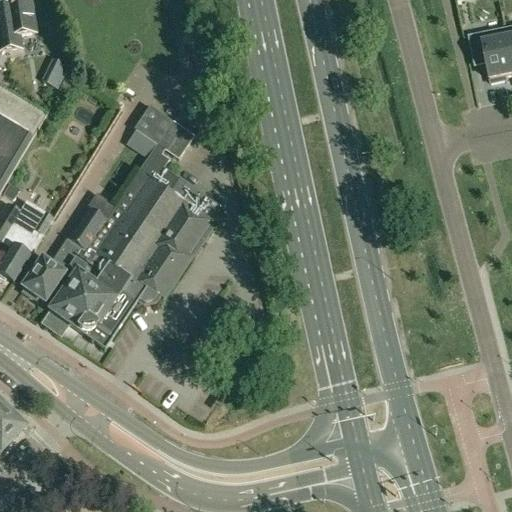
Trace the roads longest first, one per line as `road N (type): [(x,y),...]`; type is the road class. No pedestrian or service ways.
road 1 (primary): [(406,445),(307,0)]
road 2 (primary): [(259,0),(355,442)]
road 3 (residential): [(510,430),(433,152)]
road 4 (tertiary): [(90,433),(165,477),(225,493),(361,466)]
road 5 (tertiary): [(355,442),(254,466),(211,467),(165,449),(107,410)]
road 6 (residential): [(433,152),(397,0)]
road 7 (residential): [(49,431),(105,482),(178,511)]
